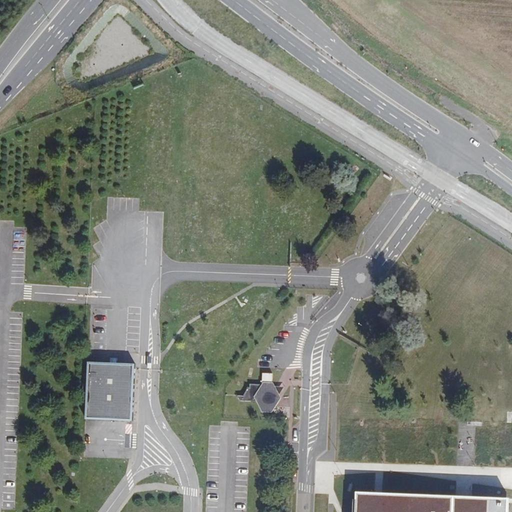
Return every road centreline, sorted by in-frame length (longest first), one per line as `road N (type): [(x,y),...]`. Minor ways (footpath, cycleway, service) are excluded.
road 1 (secondary): [(232,0),(511,192)]
road 2 (secondary): [(511,172),(273,0)]
road 3 (track): [(468,141),(479,125),(313,0)]
road 4 (primary): [(0,96),(84,0)]
